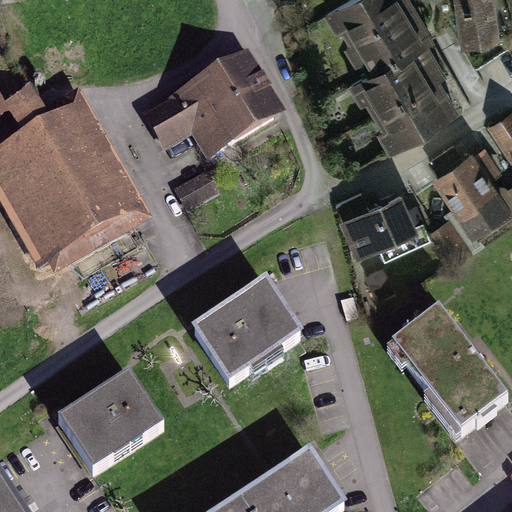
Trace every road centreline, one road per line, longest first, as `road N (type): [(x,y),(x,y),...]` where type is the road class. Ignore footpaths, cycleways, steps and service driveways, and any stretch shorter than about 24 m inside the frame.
road 1 (residential): [(0,401),(184,273),(325,193)]
road 2 (residential): [(325,193),(291,108),(232,0)]
road 3 (residential): [(325,193),(427,147),(511,91)]
